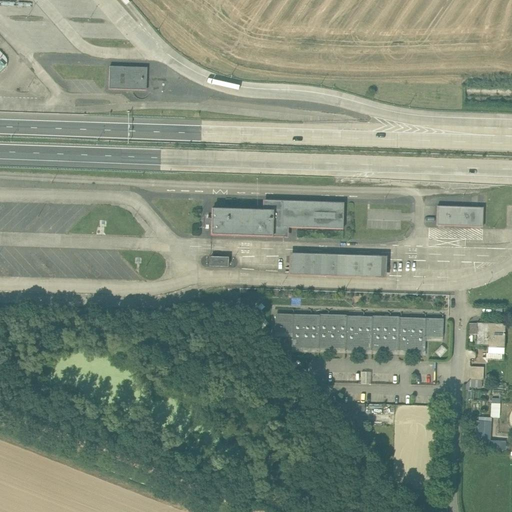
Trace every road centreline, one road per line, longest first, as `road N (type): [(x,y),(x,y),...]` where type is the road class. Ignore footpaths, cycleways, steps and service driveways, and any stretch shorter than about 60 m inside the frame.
road 1 (motorway): [(0,152),(511,169)]
road 2 (motorway): [(494,143),(0,126)]
road 3 (motorway): [(494,143),(320,97),(209,82)]
road 4 (track): [(0,418),(247,511)]
road 5 (unclassified): [(456,511),(455,375)]
